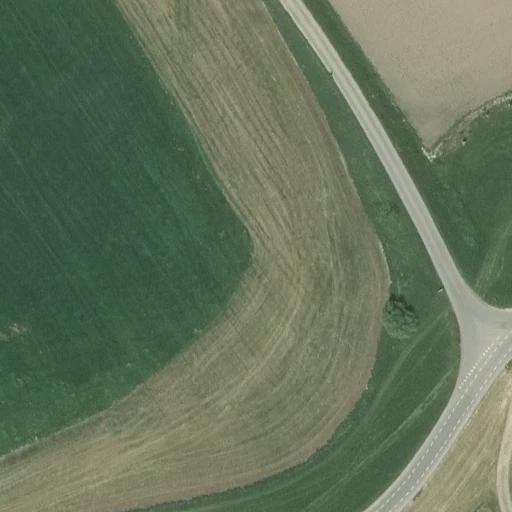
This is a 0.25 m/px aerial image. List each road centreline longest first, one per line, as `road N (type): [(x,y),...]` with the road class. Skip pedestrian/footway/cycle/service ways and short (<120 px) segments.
road 1 (unclassified): [(494,356),(391,164),(287,0)]
road 2 (tertiary): [(387,511),(420,475),(494,356)]
